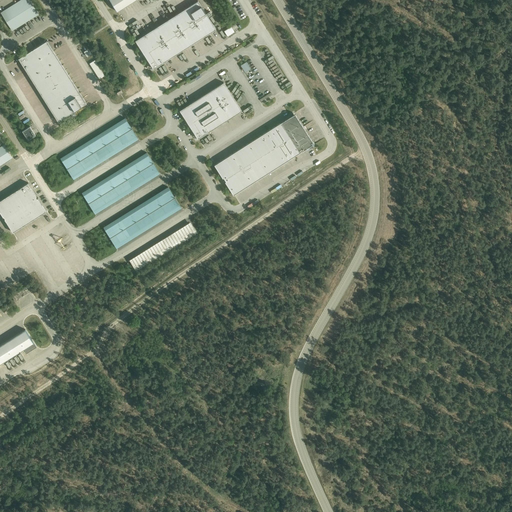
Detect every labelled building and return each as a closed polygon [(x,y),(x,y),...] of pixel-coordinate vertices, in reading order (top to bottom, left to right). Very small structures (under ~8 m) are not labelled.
[(29,0),(20,0),(1,12),(12,30),(38,14),(29,0)] [(109,0),(117,11),(135,0),(109,0)] [(198,1),(135,40),(153,69),(216,29),(208,16),(212,14),(210,11),(206,13),(198,1)] [(47,40),(19,58),(58,121),(71,113),(73,117),(76,115),(74,111),(86,103),(47,40)] [(246,73),(251,69),(246,62),(241,65),(246,73)] [(242,111),(224,82),(180,110),(198,139),(242,111)] [(260,99),(261,101),(272,94),(271,92),(260,99)] [(225,182),(233,195),(313,144),(294,114),(214,165),(223,178),(224,177),(226,181),(225,182)] [(138,139),(125,118),(61,158),(74,179),(138,139)] [(35,135),(30,126),(22,131),(28,140),(35,135)] [(0,138),(0,164),(12,157),(0,138)] [(160,173),(147,152),(82,192),(95,213),(160,173)] [(37,196),(28,183),(0,200),(0,211),(3,217),(4,216),(5,218),(5,219),(13,232),(46,211),(38,198),(37,198),(36,196),(37,196)] [(181,208),(168,187),(104,227),(117,248),(181,208)] [(198,234),(190,222),(129,260),(137,272),(198,234)] [(0,363),(24,349),(26,353),(36,347),(25,329),(0,344),(0,363)]
